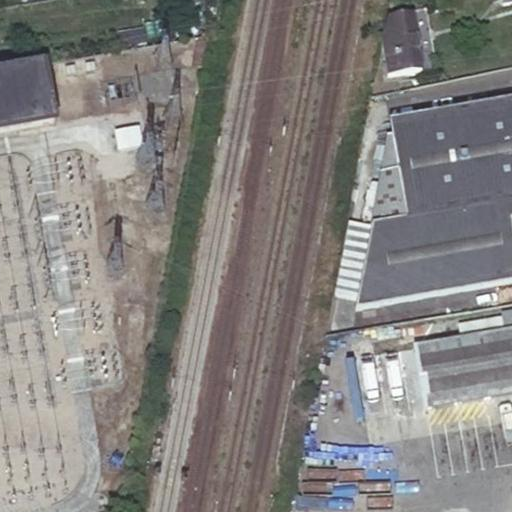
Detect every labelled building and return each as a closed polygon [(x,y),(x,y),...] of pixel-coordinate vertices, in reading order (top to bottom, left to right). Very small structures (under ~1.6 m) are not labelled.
[(422,73),(413,18),(390,22),(380,47),(385,80),(422,73)] [(0,133),(52,124),(43,74),(0,81),(0,133)] [(511,100),(388,123),(353,312),(424,299),(511,283),(511,242),(510,228),(509,222),(511,217),(511,100)] [(364,157),(377,158),(380,133),(367,132),(364,157)] [(140,134),(115,138),(118,158),(143,153),(140,134)] [(511,332),(511,314),(499,317),(500,320),(502,333),(511,332)] [(502,333),(500,320),(456,328),(458,340),(502,333)] [(511,394),(511,332),(502,333),(458,340),(350,356),(360,417),(511,394)]
